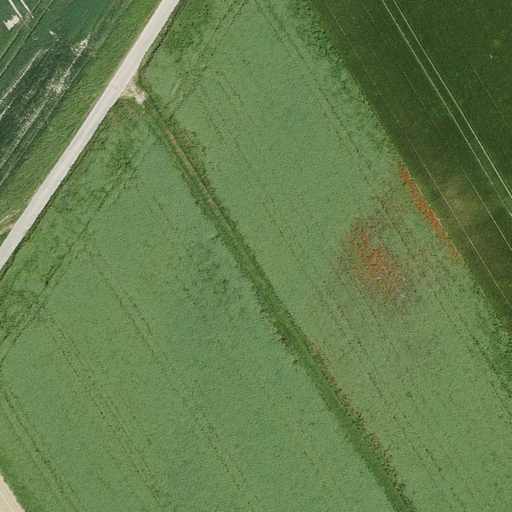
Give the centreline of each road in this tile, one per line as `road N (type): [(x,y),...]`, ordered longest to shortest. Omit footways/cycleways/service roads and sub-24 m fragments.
road 1 (track): [(407,511),(120,80)]
road 2 (track): [(0,260),(172,0)]
